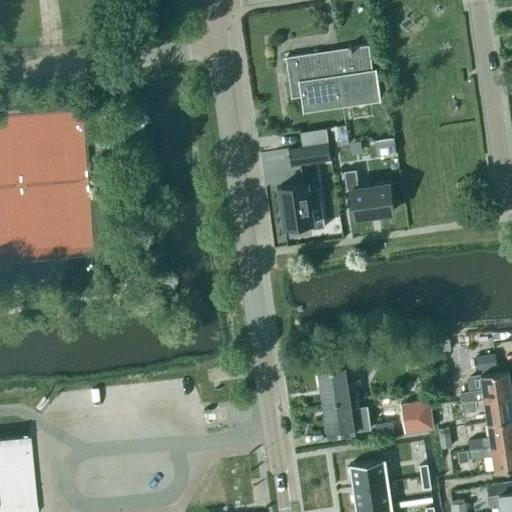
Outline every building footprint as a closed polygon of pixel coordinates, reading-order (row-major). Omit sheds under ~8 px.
[(376,69),(372,69),(369,45),(351,47),(351,45),(348,46),(349,51),(334,53),(342,105),(381,100),(376,69)] [(318,52),(286,57),(291,98),(300,97),(302,113),(303,113),(303,111),(342,105),(334,53),(318,56),(318,52)] [(327,128),(300,131),(302,146),(328,142),(327,128)] [(360,140),(350,141),(352,153),(362,152),(360,140)] [(302,146),(288,148),(291,164),(331,158),(328,142),(302,146)] [(356,169),(343,170),(346,190),(350,189),(354,216),(394,210),(390,182),(359,187),(356,169)] [(310,172),(282,177),(288,217),(316,212),(313,196),(323,194),(321,178),(311,179),(310,172)] [(456,182),(458,197),(471,195),(468,179),(456,182)] [(449,335),(434,337),(436,352),(451,350),(449,335)] [(327,349),(329,363),(366,358),(364,343),(327,349)] [(475,356),(477,371),(497,368),(495,354),(475,356)] [(354,389),(347,390),(344,367),(319,371),(324,402),(356,397),(354,389)] [(511,393),(508,370),(467,376),(469,391),(461,392),(462,401),(511,394),(511,393)] [(511,418),(511,394),(462,401),(464,411),(486,408),(488,422),(511,418)] [(354,431),(350,408),(357,407),(356,397),(324,402),(328,434),(354,431)] [(468,439),(469,450),(511,443),(511,418),(488,422),(490,437),(468,439)] [(376,424),(377,435),(402,432),(400,420),(376,424)] [(441,447),(452,446),(450,432),(450,427),(438,429),(441,447)] [(0,511),(36,511),(29,435),(0,437),(0,511)] [(470,459),(493,455),(495,471),(511,468),(511,443),(469,450),(470,459)] [(385,459),(349,464),(352,487),(388,481),(385,459)] [(511,511),(511,480),(507,481),(486,484),(489,505),(500,504),(501,511),(511,511)] [(388,481),(352,487),(355,508),(391,502),(388,481)] [(392,511),(391,502),(355,508),(355,511),(392,511)] [(453,511),(465,511),(464,502),(452,504),(453,511)]
